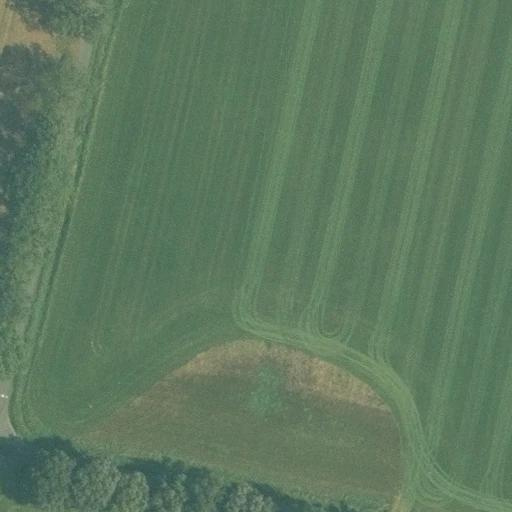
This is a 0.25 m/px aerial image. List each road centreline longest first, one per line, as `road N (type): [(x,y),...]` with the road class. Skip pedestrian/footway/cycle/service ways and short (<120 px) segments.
road 1 (unclassified): [(0,390),(99,0)]
road 2 (unclassified): [(0,444),(308,511)]
